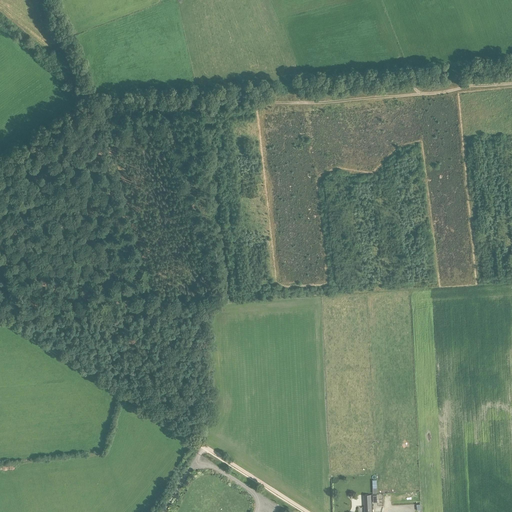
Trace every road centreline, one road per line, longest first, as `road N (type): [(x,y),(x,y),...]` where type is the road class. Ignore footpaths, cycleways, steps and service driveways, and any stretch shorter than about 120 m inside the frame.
road 1 (track): [(0,212),(11,189),(74,145),(89,111),(511,83)]
road 2 (track): [(6,320),(217,301),(166,108)]
road 3 (track): [(308,511),(0,320)]
